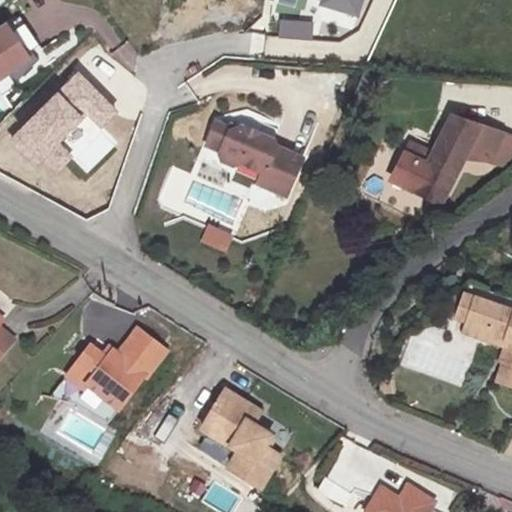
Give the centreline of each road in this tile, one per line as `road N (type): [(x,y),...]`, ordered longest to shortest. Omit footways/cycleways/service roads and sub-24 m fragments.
road 1 (residential): [(511,195),(373,304),(324,389)]
road 2 (unclassified): [(100,257),(324,389)]
road 3 (unclassified): [(324,389),(403,432),(511,475)]
road 4 (residential): [(100,257),(167,76)]
